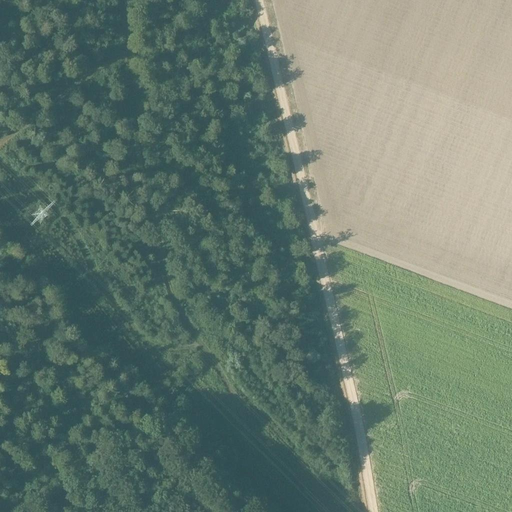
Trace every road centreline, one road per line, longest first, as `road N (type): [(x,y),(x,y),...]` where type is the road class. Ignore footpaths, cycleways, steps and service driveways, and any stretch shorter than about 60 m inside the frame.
road 1 (track): [(259,0),(374,511)]
road 2 (track): [(200,343),(165,269),(124,0)]
road 3 (track): [(200,343),(165,349),(141,336),(62,217),(0,157)]
road 4 (track): [(263,511),(240,411),(200,343)]
road 5 (track): [(0,141),(128,47)]
